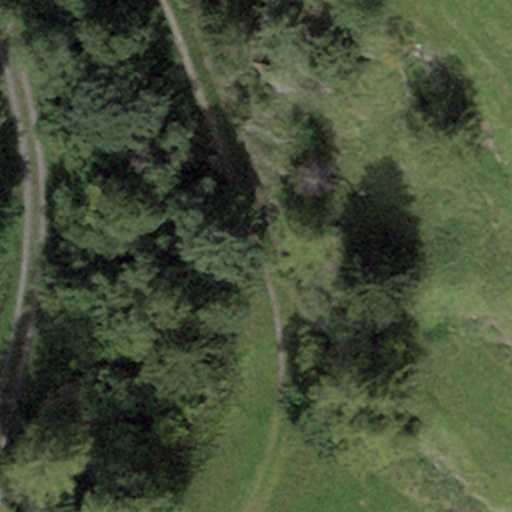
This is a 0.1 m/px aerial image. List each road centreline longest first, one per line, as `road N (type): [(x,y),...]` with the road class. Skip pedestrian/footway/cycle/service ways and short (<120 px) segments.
road 1 (track): [(251,511),(287,405),(280,289),(262,209),(173,0)]
road 2 (track): [(0,415),(34,264),(35,204),(28,101),(0,9)]
